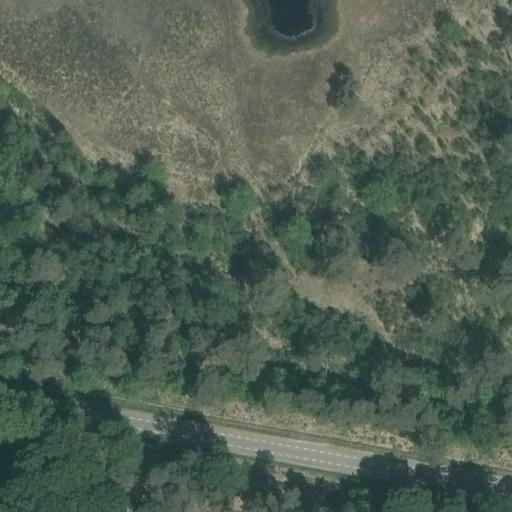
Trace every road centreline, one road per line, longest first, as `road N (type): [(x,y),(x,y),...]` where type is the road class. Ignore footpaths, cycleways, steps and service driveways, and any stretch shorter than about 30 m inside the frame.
road 1 (unknown): [(0,330),(181,365),(332,372),(399,403),(461,404),(511,422)]
road 2 (tertiary): [(0,399),(511,491)]
